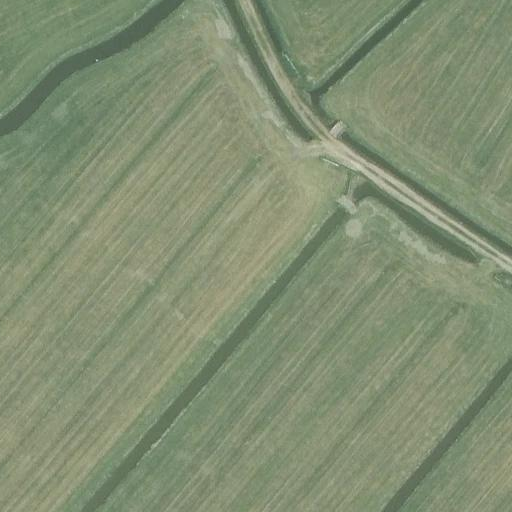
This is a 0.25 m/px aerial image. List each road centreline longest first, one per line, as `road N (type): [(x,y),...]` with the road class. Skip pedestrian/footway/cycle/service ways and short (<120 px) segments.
road 1 (track): [(335,148),(511,270)]
road 2 (track): [(242,0),(290,97),(335,148)]
